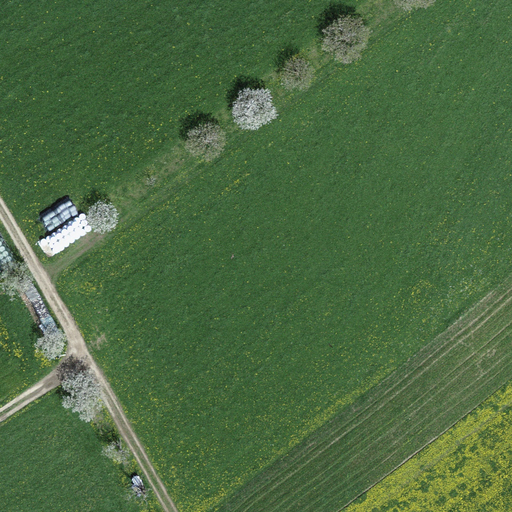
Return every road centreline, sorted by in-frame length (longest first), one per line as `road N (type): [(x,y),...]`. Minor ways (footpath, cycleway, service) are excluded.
road 1 (track): [(0,414),(85,358),(0,210)]
road 2 (track): [(85,358),(172,511)]
